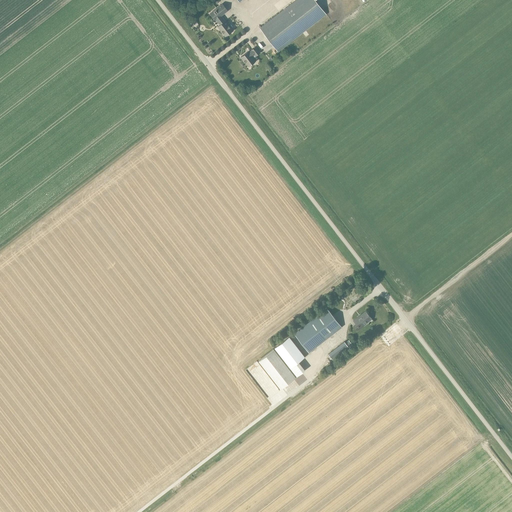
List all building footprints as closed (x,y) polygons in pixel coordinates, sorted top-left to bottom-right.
[(326,14),(322,9),(314,0),(297,0),(290,6),(290,5),(289,5),(284,9),(285,10),(260,29),(274,47),(278,51),(326,14)] [(215,20),(216,20),(220,25),(217,27),(225,36),(233,30),(225,21),(221,16),(227,11),(222,4),(210,14),(215,20)] [(256,56),(260,53),(255,47),(251,50),(249,53),(248,51),(241,57),(248,66),(255,61),(251,55),(254,53),(256,56)] [(309,352),(341,327),(327,308),(294,333),(309,352)] [(362,325),(371,318),(365,311),(353,320),(356,324),(353,327),(357,332),(364,326),(362,325)] [(295,363),(304,356),(289,337),(275,348),(289,368),(296,376),(302,372),(295,363)] [(332,360),(348,347),(344,342),(328,354),(332,360)] [(295,378),(273,349),(258,361),(280,389),(295,378)]
